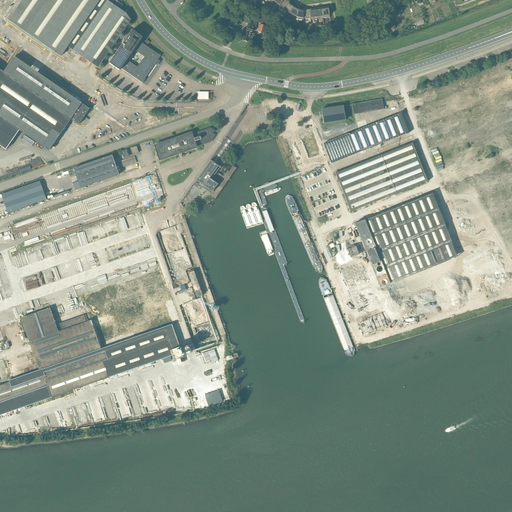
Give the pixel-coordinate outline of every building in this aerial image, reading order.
[(22,0),(8,20),(61,57),(68,47),(98,68),(131,21),(126,13),(120,9),(123,5),(115,0),(107,0),(106,0),(22,0)] [(284,9),(289,2),(286,0),(283,0),(279,6),(284,9)] [(284,9),(289,13),(294,6),(289,2),(284,9)] [(294,6),(289,13),(291,14),(293,15),(295,16),(299,9),(297,8),(296,7),(294,6)] [(322,8),(323,18),(330,17),(328,7),(322,8)] [(303,18),(304,10),(303,10),(301,9),(299,9),(295,16),(295,18),(298,19),(300,20),(303,20),(303,18)] [(317,19),(315,9),(309,10),(310,18),(310,20),(317,19)] [(248,15),(244,15),(242,22),(248,24),(247,28),(245,27),(243,34),(245,34),(243,40),(248,41),(249,38),(251,32),(252,32),(252,30),(254,31),(257,21),(247,18),(248,15)] [(263,23),(262,25),(260,24),(257,31),(258,32),(258,33),(260,33),(261,33),(264,33),(268,20),(259,17),(257,22),(263,23)] [(159,58),(161,56),(140,41),(142,37),(132,30),(109,63),(120,71),(121,69),(142,83),(143,83),(146,79),(145,79),(155,64),(158,60),(159,58)] [(0,145),(6,150),(19,131),(49,151),(70,119),(78,125),(90,109),(82,103),(14,56),(3,72),(0,69),(0,145)] [(351,104),(353,115),(384,109),(382,103),(382,99),(351,104)] [(322,116),(323,124),(345,121),(343,106),(321,109),(321,112),(319,112),(320,116),(322,116)] [(398,114),(323,144),(331,163),(406,134),(409,133),(400,113),(398,114)] [(212,141),(215,135),(213,133),(215,131),(210,127),(197,132),(195,134),(196,138),(194,138),(192,132),(154,145),(159,161),(197,148),(195,141),(197,141),(199,144),(201,145),(202,144),(202,145),(211,142),(211,141),(212,141)] [(335,173),(350,212),(428,181),(412,143),(335,173)] [(130,148),(132,155),(139,153),(136,146),(130,148)] [(73,169),(68,171),(70,177),(75,175),(78,182),(80,189),(119,175),(112,155),(73,169)] [(134,156),(119,162),(121,168),(137,163),(134,156)] [(218,166),(210,160),(210,161),(196,181),(212,192),(214,189),(216,187),(218,184),(211,179),(209,178),(218,166)] [(364,220),(354,223),(368,257),(365,258),(366,261),(369,260),(386,304),(396,300),(396,299),(390,284),(457,257),(450,239),(432,193),(364,220)] [(267,210),(261,212),(269,233),(275,231),(267,210)] [(347,249),(350,258),(359,254),(356,246),(347,249)] [(157,271),(123,283),(127,293),(161,282),(157,271)] [(21,318),(39,370),(9,380),(10,382),(0,385),(0,415),(174,355),(176,360),(183,357),(172,325),(177,323),(170,305),(171,304),(167,291),(165,291),(164,287),(157,289),(89,313),(91,320),(86,322),(84,315),(56,325),(50,308),(21,318)] [(111,287),(84,296),(88,307),(114,297),(111,287)] [(218,361),(214,349),(203,353),(206,362),(211,360),(212,362),(218,361)]
